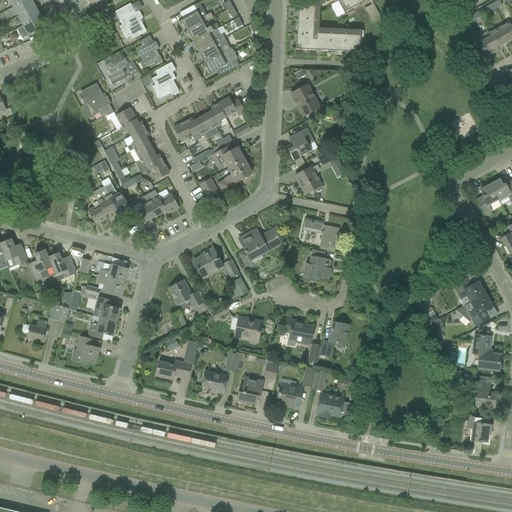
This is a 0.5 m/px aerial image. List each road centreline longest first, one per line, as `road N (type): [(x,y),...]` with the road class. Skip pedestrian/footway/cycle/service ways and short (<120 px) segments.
road 1 (tertiary): [(117,395),(345,445),(506,469)]
road 2 (tertiary): [(251,511),(0,455)]
road 3 (residential): [(283,306),(333,315),(354,228),(341,211),(264,194)]
road 4 (residential): [(511,296),(454,190),(460,177),(511,152)]
road 5 (residential): [(0,223),(152,256)]
road 6 (residential): [(117,395),(152,256)]
road 7 (residential): [(204,231),(154,118)]
road 8 (tertiary): [(117,395),(0,364)]
road 9 (residential): [(0,74),(65,44),(67,28),(52,0)]
